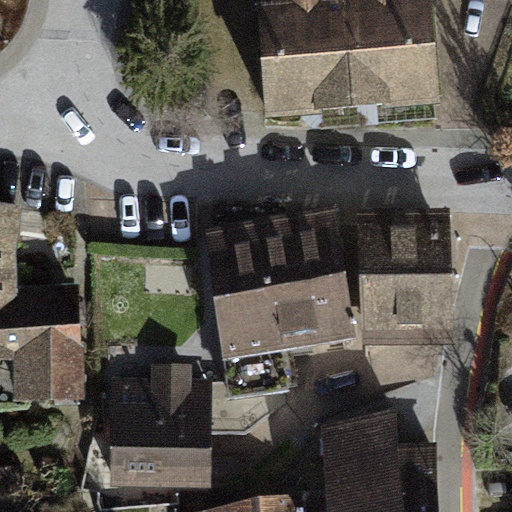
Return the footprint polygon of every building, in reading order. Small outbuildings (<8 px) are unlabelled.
[(372,0),(348,2),(356,104),(444,97),(436,0),(372,0)] [(348,2),(261,10),(269,111),(356,104),(348,2)] [(12,206),(0,206),(0,292),(15,291),(12,206)] [(331,220),(203,242),(230,403),(288,393),(280,346),(351,334),(331,220)] [(449,221),(360,222),(362,337),(451,335),(449,221)] [(80,289),(15,291),(0,292),(0,367),(13,366),(15,412),(87,403),(80,289)] [(214,375),(113,371),(109,485),(209,489),(214,375)] [(395,415),(320,433),(322,511),(433,511),(433,450),(400,452),(395,415)] [(255,503),(217,511),(300,511),(301,508),(255,503)]
